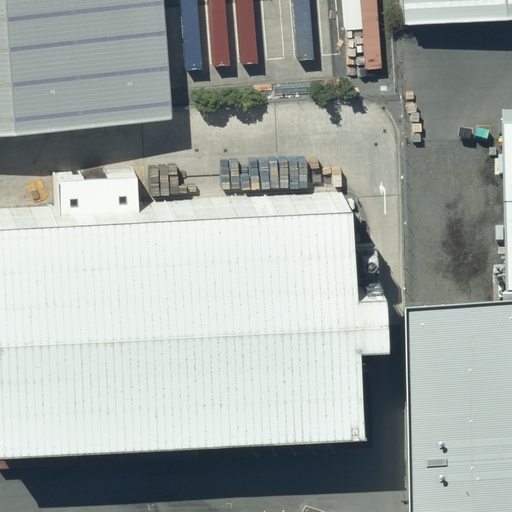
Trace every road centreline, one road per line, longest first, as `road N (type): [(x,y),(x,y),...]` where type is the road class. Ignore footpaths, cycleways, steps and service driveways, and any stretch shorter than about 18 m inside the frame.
road 1 (unknown): [(0,161),(290,129),(345,147),(370,169),(377,200),(383,459)]
road 2 (unknown): [(0,460),(383,459)]
